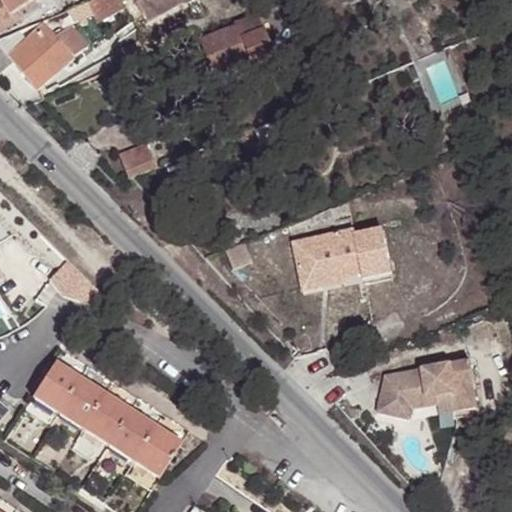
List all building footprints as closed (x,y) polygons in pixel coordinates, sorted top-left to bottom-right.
[(0,0),(0,28),(40,2),(38,0),(0,0)] [(113,0),(107,3),(105,0),(95,0),(89,3),(76,8),(80,17),(90,13),(95,26),(124,15),(117,0),(113,0)] [(188,0),(132,0),(139,22),(191,5),(188,0)] [(214,71),(248,57),(247,54),(260,48),(249,20),(201,39),(214,71)] [(42,22),(0,39),(0,66),(10,58),(37,89),(85,47),(68,28),(56,38),(42,22)] [(126,156),(134,175),(160,165),(153,146),(126,156)] [(345,233),(282,246),(292,297),(336,288),(335,283),(333,272),(350,268),(353,280),(354,285),(382,279),(373,233),(346,238),(345,233)] [(350,268),(333,272),(335,283),(353,280),(350,268)] [(381,376),(373,411),(405,419),(408,408),(426,405),(425,398),(433,396),(450,394),(451,404),(472,400),(466,363),(381,376)] [(30,399),(56,415),(77,382),(52,365),(30,399)] [(56,415),(82,431),(103,398),(77,382),(56,415)] [(433,396),(436,414),(473,409),(472,400),(451,404),(450,394),(433,396)] [(82,431),(108,447),(129,415),(103,398),(82,431)] [(129,415),(108,447),(133,463),(154,431),(129,415)] [(154,431),(133,463),(158,478),(178,446),(154,431)]
